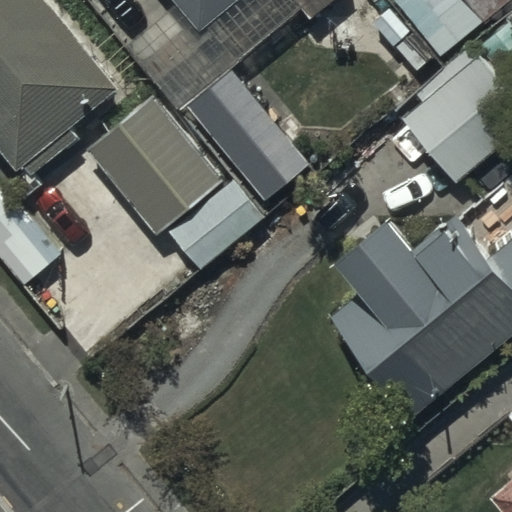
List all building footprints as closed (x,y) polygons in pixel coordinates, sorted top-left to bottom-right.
[(58,0),(0,0),(0,142),(23,171),(0,189),(0,254),(27,288),(66,256),(24,203),(47,184),(37,172),(83,135),(73,123),(125,81),(58,0)] [(172,0),(199,32),(203,29),(233,66),(297,15),(306,26),(339,0),(172,0)] [(511,0),(394,0),(440,59),(511,3),(511,0)] [(504,81),(507,78),(511,74),(511,23),(509,19),(475,46),(479,49),(504,81)] [(504,81),(479,49),(439,80),(433,72),(408,91),(415,100),(396,114),(449,182),(456,177),(479,206),(511,181),(491,155),(511,138),(511,84),(507,78),(504,81)] [(156,94),(86,146),(160,244),(170,237),(205,282),(276,229),(248,192),(253,188),(266,205),(313,170),(238,70),(189,107),(209,134),(199,141),(231,185),(227,188),(156,94)] [(419,426),(511,343),(511,246),(500,257),(460,212),(424,243),(393,209),(341,255),(374,292),(333,329),(419,426)] [(503,511),(511,511),(511,476),(490,495),(503,511)]
